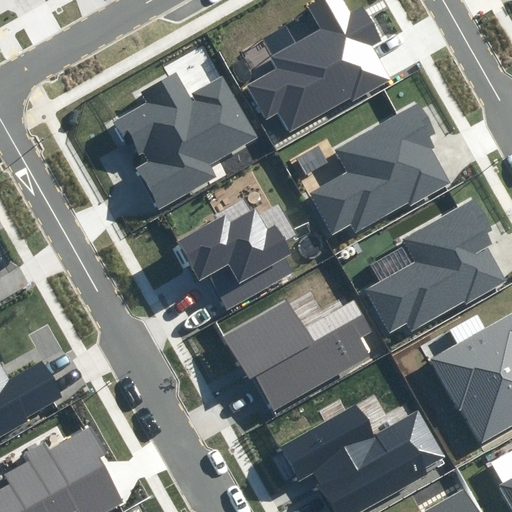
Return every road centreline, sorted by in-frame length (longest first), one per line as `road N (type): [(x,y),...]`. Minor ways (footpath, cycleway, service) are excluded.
road 1 (residential): [(0,106),(229,511)]
road 2 (tertiary): [(144,0),(0,80)]
road 3 (residential): [(443,0),(511,120)]
